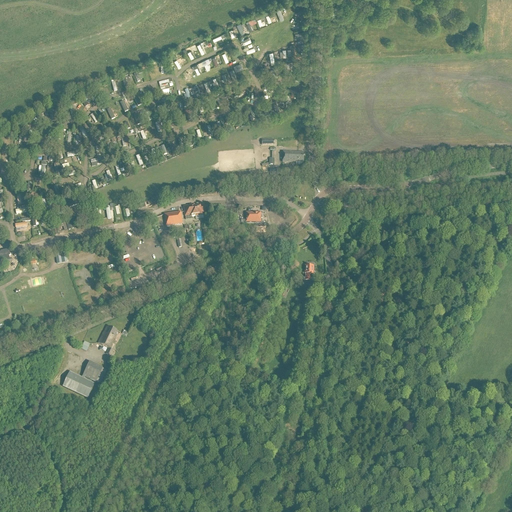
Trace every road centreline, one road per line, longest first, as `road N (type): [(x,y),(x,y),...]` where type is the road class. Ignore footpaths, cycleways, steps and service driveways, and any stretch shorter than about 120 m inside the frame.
road 1 (tertiary): [(0,357),(285,237),(307,218)]
road 2 (unclassified): [(281,511),(329,275),(307,218)]
road 3 (track): [(267,449),(157,400),(100,511)]
road 4 (tertiary): [(321,194),(313,172),(321,0)]
road 5 (tertiary): [(321,194),(511,165)]
road 6 (track): [(0,56),(94,39),(159,0)]
road 7 (track): [(345,207),(511,200)]
road 8 (track): [(387,508),(267,449)]
